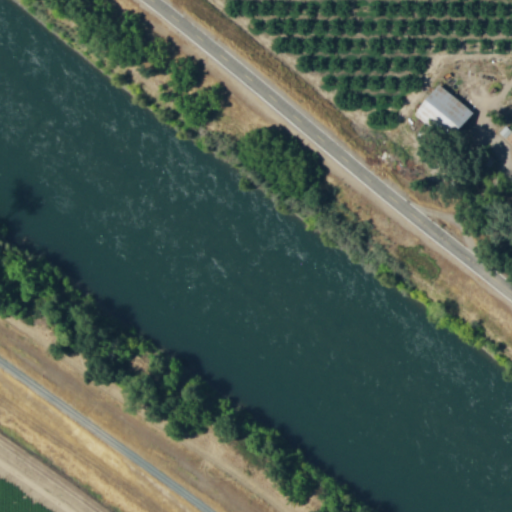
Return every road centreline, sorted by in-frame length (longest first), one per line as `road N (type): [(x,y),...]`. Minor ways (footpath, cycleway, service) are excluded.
road 1 (residential): [(511,291),(152,0)]
road 2 (track): [(201,511),(0,367)]
